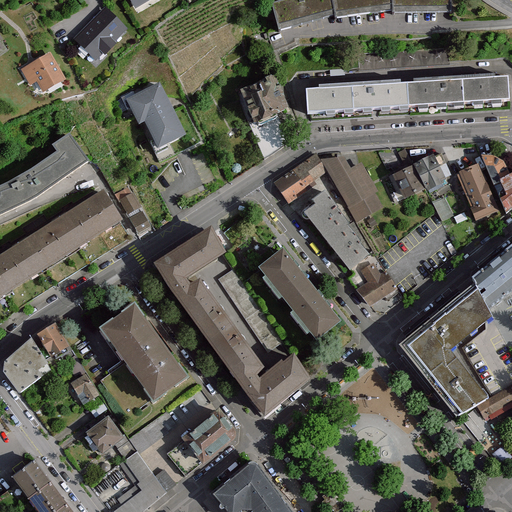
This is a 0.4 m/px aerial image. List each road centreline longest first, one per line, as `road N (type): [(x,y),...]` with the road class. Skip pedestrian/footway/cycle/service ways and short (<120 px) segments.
road 1 (residential): [(251,180),(375,339),(511,228)]
road 2 (tertiary): [(251,180),(314,142),(511,126)]
road 3 (residential): [(126,263),(255,438)]
road 4 (tertiary): [(0,351),(126,263)]
road 5 (tertiary): [(126,263),(251,180)]
road 6 (residential): [(0,392),(89,511)]
